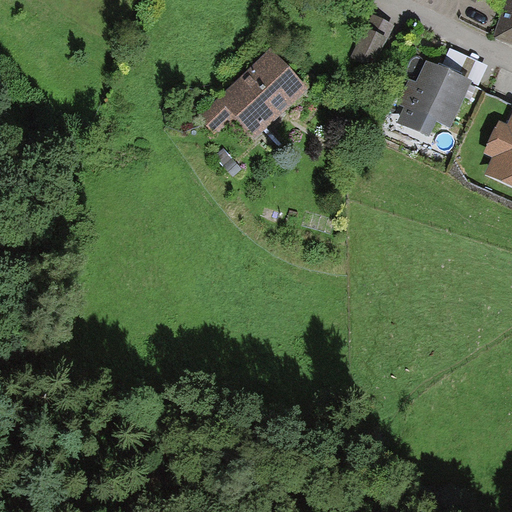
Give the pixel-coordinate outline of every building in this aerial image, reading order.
[(511,44),(511,0),(506,0),(493,37),(511,44)] [(395,25),(371,14),(350,59),(374,70),(395,25)] [(310,88),(272,47),(198,116),(215,135),(234,117),(255,139),(310,88)] [(450,48),(441,67),(471,81),(470,83),(478,87),(488,66),(450,48)] [(441,67),(426,60),(416,82),(409,79),(398,104),(404,107),(397,122),(430,137),(437,121),(450,127),(470,83),(471,81),(441,67)] [(511,114),(507,125),(500,121),(485,153),(493,157),(485,175),(511,187),(511,114)] [(215,155),(233,177),(242,169),(224,148),(215,155)]
